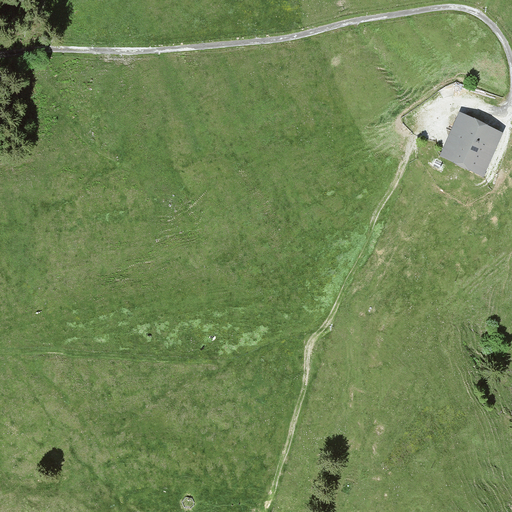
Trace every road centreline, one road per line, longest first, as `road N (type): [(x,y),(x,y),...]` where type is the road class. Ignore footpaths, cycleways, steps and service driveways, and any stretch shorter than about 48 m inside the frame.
road 1 (track): [(0,53),(266,40),(444,7),(485,18)]
road 2 (track): [(511,104),(505,115),(450,103),(413,139)]
